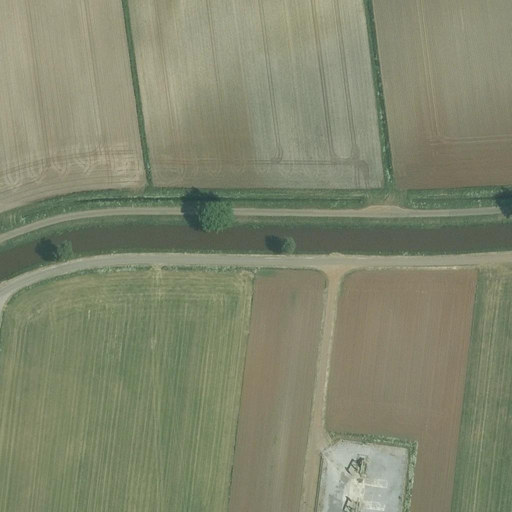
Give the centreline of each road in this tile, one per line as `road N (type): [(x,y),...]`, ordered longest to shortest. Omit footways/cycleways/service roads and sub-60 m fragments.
road 1 (unclassified): [(511,209),(115,211),(0,239)]
road 2 (track): [(334,262),(305,511)]
